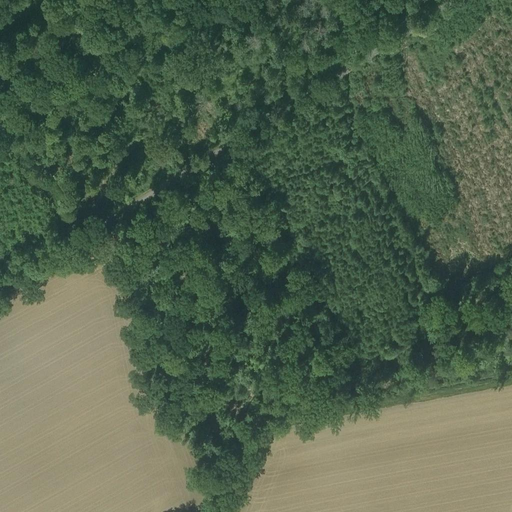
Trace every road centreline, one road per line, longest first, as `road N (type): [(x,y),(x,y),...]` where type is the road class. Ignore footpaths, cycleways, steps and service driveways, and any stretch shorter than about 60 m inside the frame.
road 1 (track): [(451,0),(145,198)]
road 2 (track): [(258,427),(511,380)]
road 3 (track): [(145,198),(0,284)]
